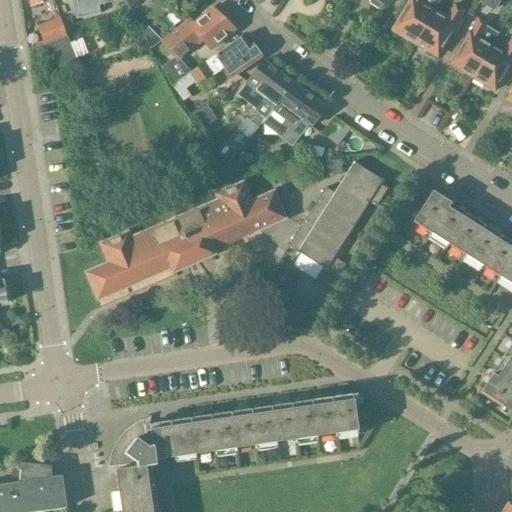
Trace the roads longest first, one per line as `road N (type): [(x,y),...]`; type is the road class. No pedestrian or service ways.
road 1 (residential): [(63,383),(293,344),(485,458)]
road 2 (unclassified): [(63,383),(3,11)]
road 3 (unclassified): [(511,200),(368,107),(226,0)]
road 4 (unclassified): [(85,511),(63,383)]
